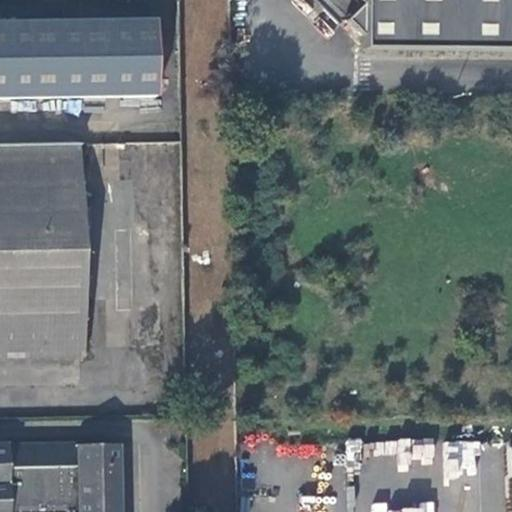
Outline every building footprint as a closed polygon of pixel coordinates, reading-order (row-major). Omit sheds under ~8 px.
[(511,0),(360,0),(346,14),(362,30),(362,43),(511,44),(511,0)] [(0,24),(0,103),(153,101),(152,22),(0,24)] [(0,145),(0,320),(83,319),(78,144),(0,145)] [(83,319),(0,320),(0,359),(84,358),(83,319)] [(0,511),(112,511),(112,446),(0,446),(0,511)]
